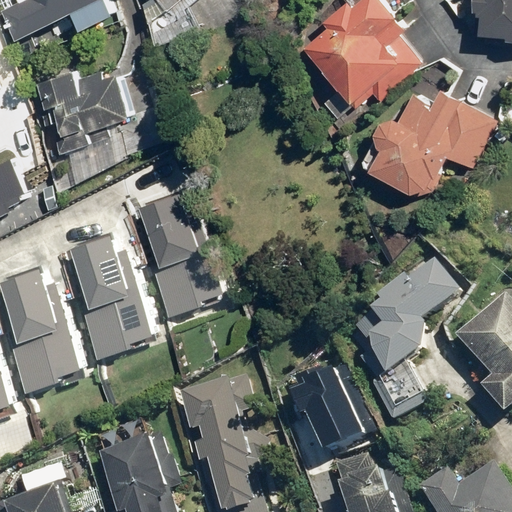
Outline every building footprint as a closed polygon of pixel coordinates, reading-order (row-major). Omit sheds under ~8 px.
[(13,0),(2,6),(20,42),(71,17),(79,34),(112,18),(103,0),(13,0)] [(156,0),(166,13),(184,0),(156,0)] [(380,0),(352,0),(301,48),(339,89),(323,104),(337,119),(368,91),(381,105),(424,65),(401,41),(411,32),(380,0)] [(511,0),(474,0),(474,19),(482,20),(481,40),(509,42),(509,44),(511,44),(511,0)] [(73,75),(38,87),(51,129),(61,126),(65,139),(86,132),(88,137),(132,123),(117,79),(105,83),(101,71),(75,80),(73,75)] [(381,149),(369,176),(423,200),(430,183),(438,186),(450,160),(477,172),(499,123),(441,97),(435,109),(407,97),(397,120),(385,114),(371,145),(381,149)] [(186,198),(142,212),(150,244),(146,245),(166,320),(206,309),(205,303),(213,301),(208,278),(213,277),(208,258),(201,259),(186,198)] [(155,338),(126,249),(116,252),(112,239),(64,255),(99,360),(136,348),(135,345),(155,338)] [(461,297),(434,266),(412,286),(408,281),(356,329),(374,349),(360,361),(382,385),(374,393),(393,426),(434,402),(412,364),(423,357),(425,326),(461,297)] [(82,370),(55,289),(47,291),(41,272),(0,285),(0,299),(32,396),(67,385),(64,376),(82,370)] [(506,420),(511,415),(511,303),(507,298),(456,343),(493,384),(482,394),(506,420)] [(0,409),(16,405),(0,353),(0,409)] [(258,412),(250,381),(183,397),(192,437),(200,435),(204,450),(196,451),(200,470),(210,467),(220,511),(252,511),(252,510),(260,508),(254,487),(257,486),(251,460),(259,458),(253,434),(250,435),(245,415),(258,412)] [(165,439),(99,458),(114,511),(176,511),(171,491),(182,488),(173,456),(170,457),(165,439)] [(344,489),(338,491),(344,511),(410,511),(404,490),(389,494),(383,475),(372,478),(366,456),(336,464),(344,489)] [(71,511),(64,487),(69,485),(63,464),(25,476),(31,495),(0,505),(0,511),(71,511)] [(444,477),(419,491),(430,511),(511,511),(511,491),(496,464),(451,489),(444,477)]
